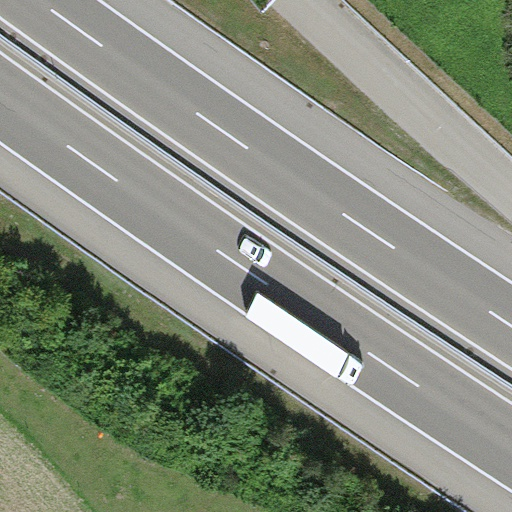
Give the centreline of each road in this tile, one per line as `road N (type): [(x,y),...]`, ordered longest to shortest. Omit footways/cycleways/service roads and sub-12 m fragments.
road 1 (motorway): [(0,96),(511,446)]
road 2 (motorway): [(511,325),(39,0)]
road 3 (track): [(304,0),(511,187)]
